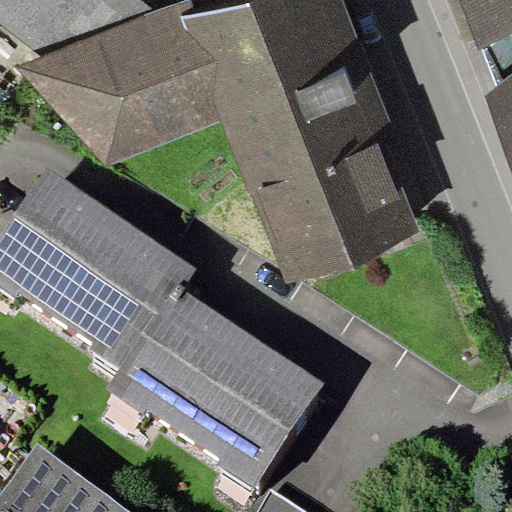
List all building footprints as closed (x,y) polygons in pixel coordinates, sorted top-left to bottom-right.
[(0,0),(0,24),(40,57),(156,12),(140,0),(0,0)] [(16,68),(107,165),(220,123),(288,284),(356,267),(419,231),(384,141),(396,136),(342,0),(223,0),(183,16),(178,4),(156,12),(40,57),(16,68)] [(223,0),(177,0),(178,4),(183,16),(223,0)] [(511,0),(447,0),(469,54),(481,48),(497,86),(483,95),(511,171),(511,0)] [(90,347),(118,365),(167,295),(170,297),(177,286),(182,290),(198,267),(47,167),(0,238),(0,285),(15,296),(19,290),(94,341),(90,347)] [(325,384),(182,290),(177,286),(170,297),(167,295),(118,365),(104,387),(144,414),(148,408),(221,457),(217,464),(255,489),(325,384)] [(128,511),(37,445),(0,494),(0,511),(128,511)] [(303,511),(273,491),(258,511),(303,511)]
